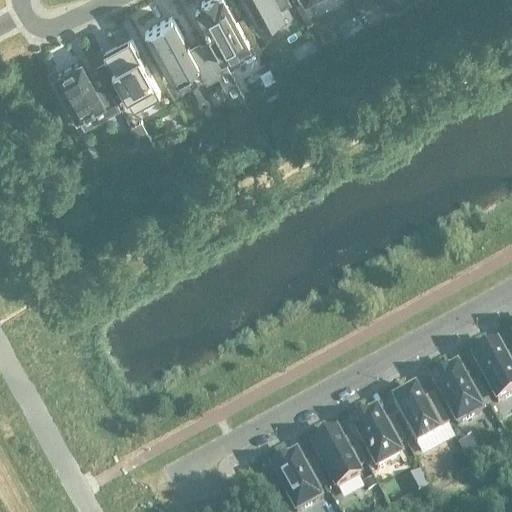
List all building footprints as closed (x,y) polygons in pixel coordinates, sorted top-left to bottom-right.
[(194,8),(210,37),(200,42),(214,69),(226,62),(222,56),(247,42),(224,0),(199,0),(202,3),(194,8)] [(244,0),(258,25),(282,12),(278,6),(288,0),(287,0),(244,0)] [(310,9),(301,14),(305,23),(315,17),(310,9)] [(151,24),(143,28),(170,77),(178,73),(189,68),(189,67),(197,63),(170,14),(162,18),(151,24)] [(111,91),(122,85),(132,104),(134,102),(133,100),(154,88),(156,91),(158,89),(130,37),(103,51),(108,61),(98,67),(106,83),(111,91)] [(54,74),(76,115),(101,101),(107,112),(119,105),(111,91),(106,83),(96,89),(80,60),(81,60),(79,58),(78,59),(71,63),(61,68),(54,72),(52,73),(53,75),(54,74)] [(148,134),(138,140),(142,148),(153,142),(148,134)] [(494,346),(471,359),(496,404),(511,395),(511,354),(501,359),(494,346)] [(445,373),(431,381),(456,426),(478,414),(478,412),(488,407),(476,384),(466,390),(455,370),(446,375),(445,373)] [(404,395),(391,403),(415,448),(438,436),(436,432),(447,427),(431,398),(421,403),(413,390),(404,395)] [(365,417),(350,425),(375,470),(398,458),(392,447),(403,442),(391,419),(380,425),(374,414),(366,419),(365,417)] [(333,434),(310,447),(335,492),(358,479),(353,470),(363,465),(349,439),(339,445),(333,434)] [(474,451),(464,457),(468,465),(479,459),(474,451)] [(454,460),(453,464),(457,471),(467,466),(462,456),(454,460)] [(284,461),(270,469),(293,511),(298,511),(318,501),(312,491),(322,486),(310,463),(300,469),(294,458),(285,463),(284,461)] [(362,483),(361,484),(365,491),(373,486),(369,479),(362,483)]
